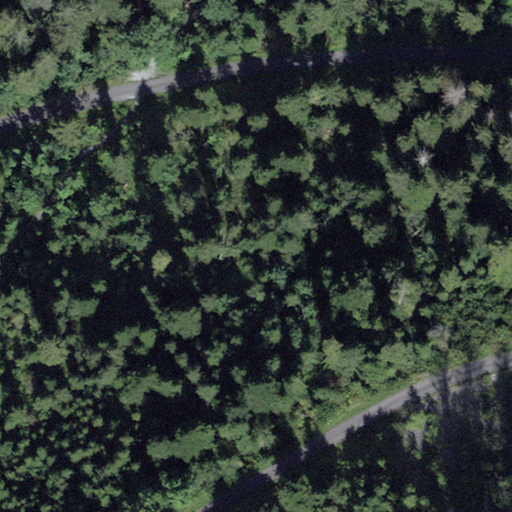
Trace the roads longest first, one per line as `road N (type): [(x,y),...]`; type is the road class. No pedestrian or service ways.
road 1 (track): [(511,58),(424,51),(277,65),(124,90),(0,130)]
road 2 (track): [(214,0),(124,90),(0,257)]
road 3 (track): [(213,511),(303,451),(452,378),(511,364)]
